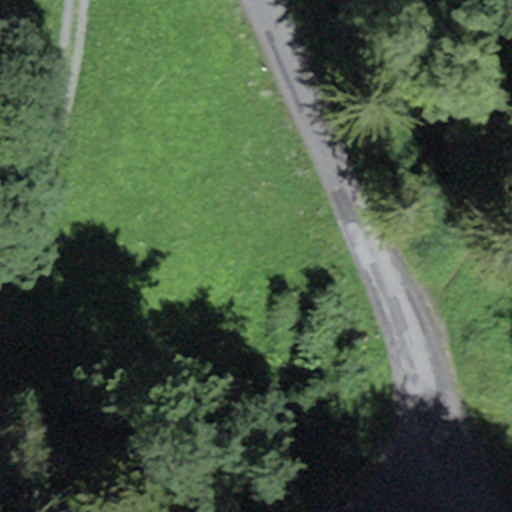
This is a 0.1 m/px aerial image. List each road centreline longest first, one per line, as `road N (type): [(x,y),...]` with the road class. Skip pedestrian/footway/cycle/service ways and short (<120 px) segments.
road 1 (tertiary): [(261,0),(467,492)]
road 2 (track): [(71,0),(68,62),(43,181),(0,246)]
